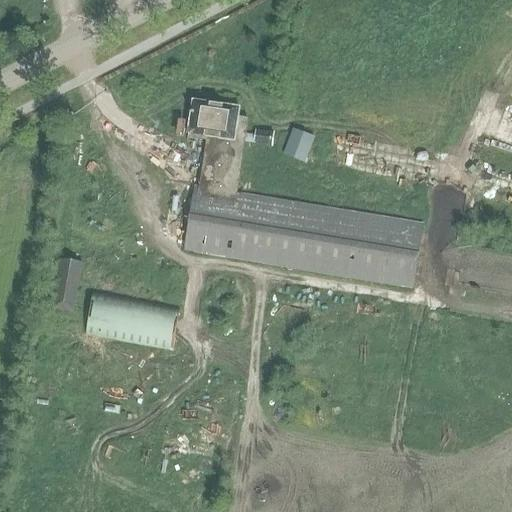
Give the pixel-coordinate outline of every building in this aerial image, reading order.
[(188,138),(207,141),(200,188),(195,187),(185,251),(413,288),(423,224),(236,193),(245,141),(272,145),(274,133),(257,130),(256,136),(246,134),(249,119),(239,117),(240,108),(194,101),(188,138)] [(313,130),(311,158),(335,160),(338,132),(313,130)] [(69,209),(79,209),(80,185),(69,185),(69,209)] [(50,308),(74,313),(85,262),(60,257),(50,308)] [(85,337),(174,353),(181,308),(94,294),(85,337)]
